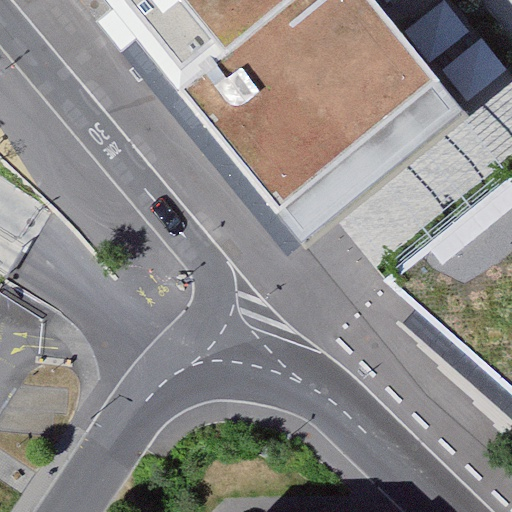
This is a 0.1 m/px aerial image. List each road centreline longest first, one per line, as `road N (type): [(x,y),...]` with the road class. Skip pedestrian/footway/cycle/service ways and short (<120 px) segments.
road 1 (residential): [(0,17),(203,264),(229,342)]
road 2 (residential): [(229,342),(273,368),(449,511)]
road 3 (residential): [(229,342),(81,511)]
